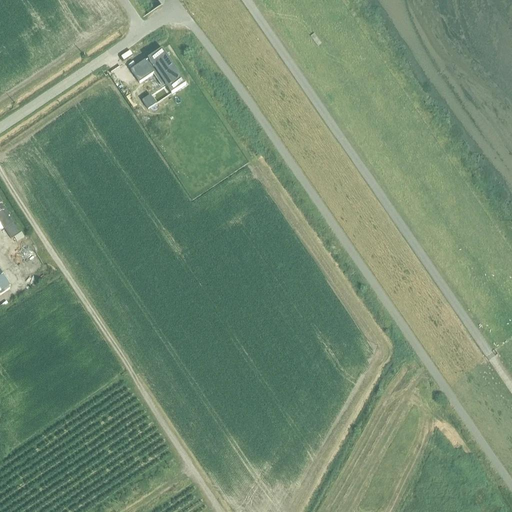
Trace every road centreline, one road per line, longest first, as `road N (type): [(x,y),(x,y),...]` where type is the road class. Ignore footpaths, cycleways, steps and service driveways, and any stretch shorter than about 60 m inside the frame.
road 1 (unclassified): [(176,8),(511,487)]
road 2 (unclassified): [(243,0),(511,392)]
road 3 (unclassified): [(176,8),(0,129)]
